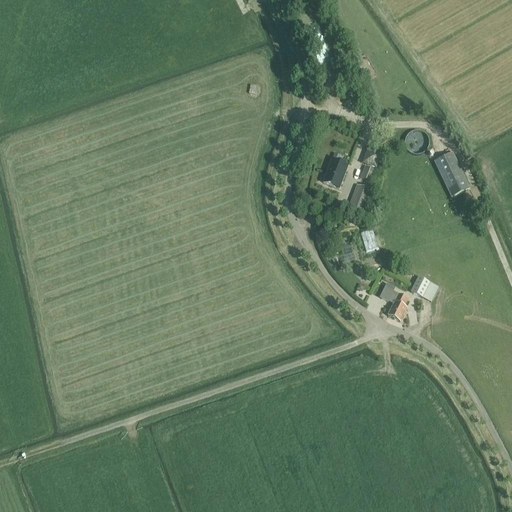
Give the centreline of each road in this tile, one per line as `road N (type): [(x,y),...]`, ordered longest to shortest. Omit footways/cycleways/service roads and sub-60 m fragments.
road 1 (unclassified): [(379,323),(338,290),(290,216),(302,71),(276,0)]
road 2 (unclassified): [(58,445),(361,341),(379,323)]
road 3 (track): [(511,279),(444,136),(424,125),(369,126)]
road 4 (unclassified): [(511,472),(444,358),(379,323)]
